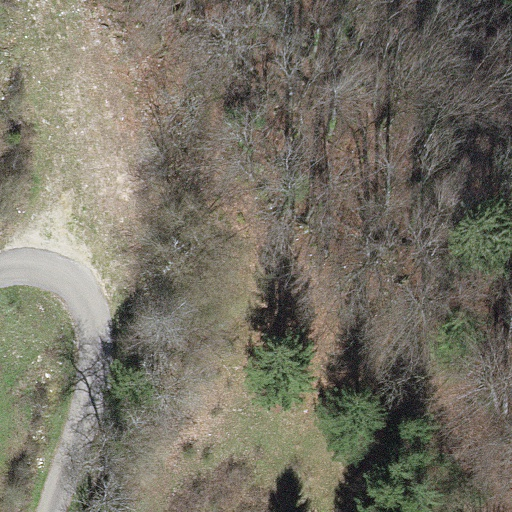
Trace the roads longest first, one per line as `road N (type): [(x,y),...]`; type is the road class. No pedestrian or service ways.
road 1 (unclassified): [(0,275),(39,267),(65,274),(96,308),(99,346),(43,511)]
road 2 (track): [(65,274),(52,78),(25,0)]
